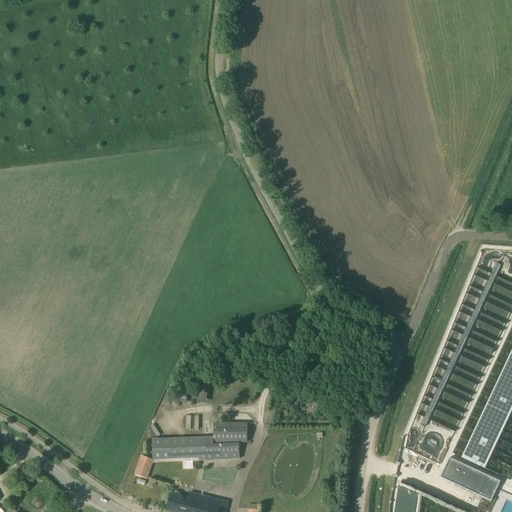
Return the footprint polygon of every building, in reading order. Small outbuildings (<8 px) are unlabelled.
[(424,417),(420,425),(425,427),(428,419),(433,409),(437,402),(442,391),(445,384),(450,373),(453,366),(459,355),(462,348),(467,337),(470,330),(475,319),(479,312),(484,301),(487,294),(492,283),(495,276),(501,265),(496,263),(491,273),(487,281),(482,292),(479,299),(474,309),(471,317),(466,327),(462,334),(457,345),(454,352),(449,363),(445,371),(441,381),(437,388),(432,399),(429,406),(424,417)] [(464,452),(461,457),(485,469),(490,457),(494,450),(499,439),(502,431),(508,420),(511,413),(511,410),(511,348),(511,351),(510,354),(507,359),(506,362),(505,365),(502,370),(501,373),(499,376),(497,381),(496,384),(494,387),(492,392),(491,394),(489,397),(487,403),(486,405),(484,408),(482,413),(480,416),(479,419),(476,424),(475,427),(474,430),(471,435),(470,438),(469,441),(466,446),(465,449),(464,452)] [(200,371),(196,401),(205,402),(210,373),(200,371)] [(199,428),(199,416),(187,416),(186,428),(199,428)] [(199,461),(217,460),(239,459),(238,442),(247,442),(247,424),(213,424),(214,438),(152,440),(153,460),(198,458),(199,461)] [(153,460),(142,456),(135,475),(146,479),(153,460)] [(468,468),(452,459),(448,468),(464,476),(468,468)] [(468,468),(464,476),(474,480),(478,471),(469,467),(468,468)] [(173,493),(172,495),(170,495),(166,510),(172,511),(224,511),(227,502),(189,493),(187,499),(181,497),(181,495),(180,492),(175,491),(173,493)]
